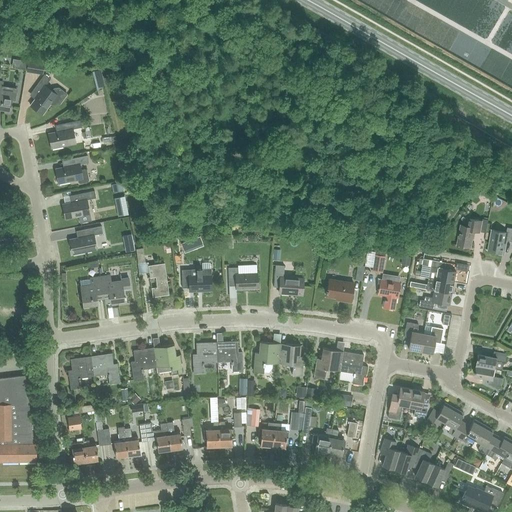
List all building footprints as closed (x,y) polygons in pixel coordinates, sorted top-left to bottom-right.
[(11,70),(24,72),(26,62),(12,60),(11,70)] [(28,62),(26,72),(42,74),(44,64),(28,62)] [(50,91),(45,86),(50,79),(45,74),(32,91),(38,95),(30,105),(30,106),(42,115),(43,114),(42,114),(50,104),(52,105),(59,104),(67,94),(57,87),(52,88),(50,91)] [(16,89),(2,87),(3,83),(0,82),(0,109),(9,111),(11,99),(14,100),(16,89)] [(62,131),(56,132),(48,133),(51,149),(75,144),(72,129),(81,127),(80,120),(60,124),(62,131)] [(84,128),(85,131),(82,132),(83,139),(91,137),(89,127),(84,128)] [(84,169),(80,170),(79,165),(89,163),(87,155),(67,159),(69,166),(55,169),(58,184),(77,180),(78,182),(80,184),(87,182),(88,180),(87,171),(84,169)] [(65,219),(89,214),(86,200),(96,198),(94,191),(74,195),(76,202),(62,204),(65,219)] [(483,219),(482,221),(468,218),(467,226),(461,225),(457,245),(471,247),(474,231),(480,232),(480,231),(486,232),(488,220),(483,219)] [(72,255),(96,250),(93,235),(103,233),(101,226),(81,230),(83,237),(69,239),(72,255)] [(511,228),(507,227),(506,232),(492,230),(491,236),(492,236),(490,251),(503,253),(505,240),(511,241),(511,228)] [(124,251),(133,250),(131,234),(122,235),(124,251)] [(138,263),(145,262),(143,248),(136,249),(138,263)] [(382,272),(385,256),(375,255),(372,270),(382,272)] [(428,278),(453,283),(455,271),(441,268),(442,262),(431,260),(429,271),(428,278)] [(164,263),(148,265),(150,278),(155,277),(157,287),(151,288),(153,297),(169,294),(164,263)] [(283,277),(284,271),(284,265),(275,265),(275,270),(274,287),(280,287),(279,293),(302,295),(303,278),(283,277)] [(362,281),(364,266),(357,265),(355,280),(362,281)] [(257,272),(256,272),(256,266),(228,267),(229,285),(236,285),(236,289),(258,288),(257,272)] [(181,269),(182,287),(189,287),(189,291),(211,290),(210,269),(201,269),(196,269),(196,275),(191,275),(191,269),(181,269)] [(128,277),(121,278),(120,274),(121,282),(111,283),(110,275),(100,276),(103,299),(104,299),(102,291),(109,290),(111,303),(124,301),(122,288),(130,287),(128,277)] [(103,299),(100,276),(90,278),(91,286),(81,287),(80,279),(79,280),(83,307),(97,305),(95,292),(102,291),(103,299)] [(451,294),(453,283),(428,278),(427,284),(410,281),(409,286),(434,291),(434,290),(451,294)] [(342,298),(341,300),(350,302),(354,283),(329,279),(327,290),(326,289),(325,292),(326,292),(326,295),(342,298)] [(397,297),(400,283),(381,280),(378,294),(386,295),(383,307),(394,309),(396,297),(397,297)] [(449,305),(451,294),(434,290),(434,291),(432,298),(424,296),(424,300),(420,299),(419,306),(434,309),(435,303),(449,305)] [(420,351),(423,333),(417,332),(418,324),(407,322),(404,337),(410,338),(408,349),(420,351)] [(423,333),(420,351),(432,353),(434,342),(440,343),(443,329),(431,327),(430,335),(423,333)] [(216,342),(217,362),(231,361),(231,364),(232,364),(232,371),(243,371),(242,352),(238,352),(237,341),(216,342)] [(278,363),(280,343),(259,341),(258,352),(254,352),(253,371),(268,372),(272,367),(272,363),(278,363)] [(204,363),(217,362),(216,342),(196,343),(196,354),(192,354),(193,373),(203,372),(203,366),(204,366),(204,363)] [(280,343),(278,363),(292,364),(292,367),(293,367),(292,374),(302,375),(304,356),(300,356),(301,345),(280,343)] [(157,372),(172,370),(172,375),(182,373),(180,354),(176,355),(174,344),(153,347),(156,367),(157,372)] [(143,369),(156,367),(153,347),(133,350),(135,361),(131,362),(133,380),(143,379),(142,372),(143,372),(143,369)] [(340,371),(343,351),(322,348),(320,359),(316,358),(313,377),(323,378),(324,372),(325,372),(326,369),(340,371)] [(343,351),(340,371),(353,373),(353,376),(352,383),(363,385),(366,366),(361,365),(363,354),(343,351)] [(477,365),(495,369),(497,361),(506,362),(508,354),(494,351),(493,357),(479,354),(477,365)] [(91,356),(94,376),(107,374),(108,377),(109,383),(109,384),(119,382),(117,363),(113,364),(111,353),(91,356)] [(80,378),(94,376),(91,356),(70,359),(72,370),(68,370),(70,389),(81,388),(81,387),(80,387),(79,381),(80,381),(80,378)] [(494,377),(495,369),(477,365),(475,376),(489,379),(488,385),(501,387),(503,378),(494,377)] [(0,462),(20,462),(36,462),(36,444),(34,444),(26,375),(0,378),(0,462)] [(409,407),(412,389),(400,387),(398,398),(392,397),(388,417),(399,419),(402,405),(409,407)] [(122,401),(128,400),(127,388),(120,389),(122,401)] [(412,389),(409,407),(415,408),(414,416),(424,418),(426,414),(428,404),(422,402),(424,391),(412,389)] [(352,396),(340,394),(338,404),(350,406),(352,396)] [(305,401),(301,432),(308,433),(312,402),(305,401)] [(445,423),(453,407),(444,402),(439,412),(433,408),(426,421),(436,426),(439,420),(445,423)] [(73,407),(73,413),(93,411),(93,404),(73,407)] [(144,416),(141,404),(132,406),(134,417),(144,416)] [(457,438),(463,426),(458,423),(464,413),(453,407),(445,423),(451,426),(447,433),(457,438)] [(258,426),(259,409),(247,408),(245,425),(258,426)] [(297,429),(299,412),(291,411),(290,429),(297,429)] [(81,428),(80,422),(81,422),(80,416),(67,418),(69,430),(81,428)] [(181,419),(183,436),(191,435),(188,418),(181,419)] [(475,440),(484,425),(474,419),(469,429),(463,426),(457,438),(466,443),(469,437),(475,440)] [(172,421),(166,422),(168,435),(170,450),(182,448),(180,433),(174,434),(172,421)] [(206,446),(219,446),(218,421),(213,422),(213,429),(203,430),(204,437),(206,437),(206,446)] [(233,429),(225,429),(224,421),(218,421),(219,446),(231,445),(231,436),(233,436),(233,429)] [(349,421),(346,436),(353,438),(356,422),(349,421)] [(145,423),(147,441),(153,440),(151,422),(145,423)] [(155,430),(158,451),(170,450),(168,435),(166,422),(159,423),(160,429),(155,430)] [(272,446),(274,423),(268,422),(267,429),(259,428),(259,435),(261,435),(260,445),(272,446)] [(141,442),(147,441),(145,423),(139,424),(141,442)] [(281,423),(275,423),(274,423),(272,446),(285,447),(286,438),(288,438),(288,431),(280,430),(281,423)] [(493,443),(488,440),(493,430),(484,425),(475,440),(481,443),(477,450),(486,455),(493,443)] [(116,457),(128,455),(126,441),(124,428),(124,426),(117,427),(119,442),(114,443),(116,457)] [(126,441),(128,455),(140,454),(138,439),(132,440),(130,427),(124,428),(126,441)] [(318,435),(315,450),(328,453),(331,437),(332,429),(326,428),(325,436),(318,435)] [(99,445),(105,445),(103,429),(97,430),(98,440),(99,445)] [(332,429),(328,453),(341,455),(344,440),(336,439),(338,430),(332,429)] [(505,457),(511,444),(511,441),(504,436),(499,446),(493,443),(486,455),(496,460),(499,454),(505,457)] [(83,441),(82,441),(81,437),(76,438),(76,442),(70,443),(71,449),(72,449),(73,456),(71,456),(72,466),(81,464),(81,462),(86,462),(84,447),(83,441)] [(394,469),(399,451),(393,449),(396,442),(384,439),(380,452),(386,454),(382,465),(394,469)] [(96,445),(89,446),(88,440),(83,441),(84,447),(86,462),(98,460),(96,445)] [(511,444),(505,457),(501,463),(511,469),(511,444)] [(399,451),(394,469),(405,473),(407,466),(412,468),(415,462),(420,449),(407,445),(405,453),(399,451)] [(426,481),(433,464),(428,462),(431,454),(420,449),(415,462),(420,465),(415,476),(426,481)] [(433,464),(426,481),(437,486),(442,474),(447,477),(453,464),(448,461),(444,469),(433,464)] [(497,506),(502,493),(492,488),(489,494),(475,488),(475,489),(467,486),(460,503),(470,507),(471,506),(484,511),(485,511),(489,503),(497,506)] [(285,511),(287,505),(275,503),(274,511),(285,511)]
